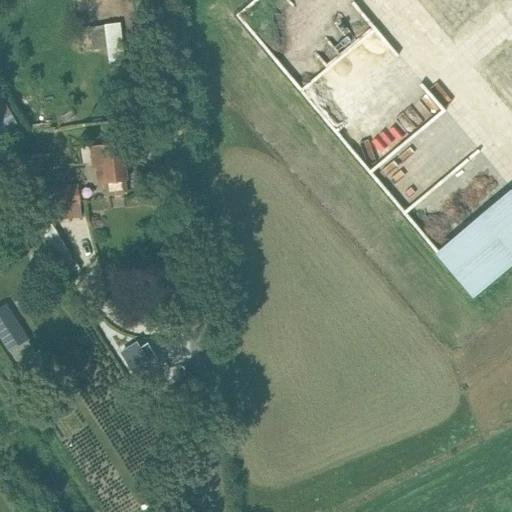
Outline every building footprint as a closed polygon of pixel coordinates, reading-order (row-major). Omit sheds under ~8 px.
[(448,0),(429,0),(395,30),(402,45),(427,24),(432,30),(439,25),(434,17),(439,13),(437,12),(450,1),(448,0)] [(120,22),(105,24),(105,25),(107,48),(110,66),(126,64),(120,22)] [(0,135),(19,124),(2,97),(0,98),(0,135)] [(123,143),(103,145),(92,146),(94,166),(97,165),(99,183),(105,182),(107,195),(127,193),(126,180),(127,179),(123,143)] [(79,204),(78,184),(51,186),(52,206),(79,204)] [(48,217),(37,224),(70,278),(81,270),(48,217)] [(0,306),(0,335),(22,369),(39,357),(27,339),(29,338),(5,303),(0,306)] [(137,341),(121,352),(144,389),(161,378),(151,363),(158,358),(148,342),(141,347),(137,341)]
